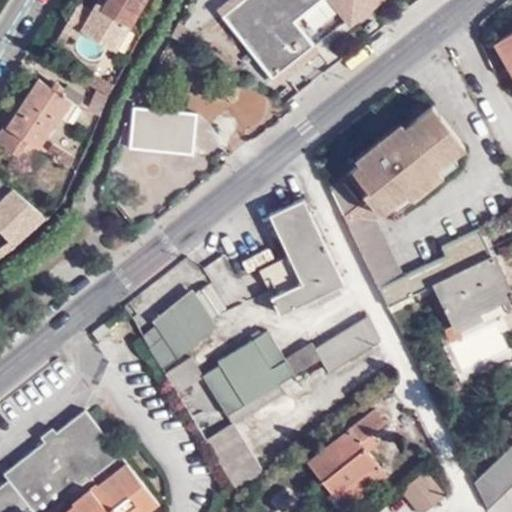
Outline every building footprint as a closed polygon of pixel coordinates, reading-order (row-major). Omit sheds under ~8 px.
[(144,0),(97,0),(92,8),(77,0),(62,28),(78,37),(83,29),(117,47),(144,0)] [(224,0),(216,6),(276,83),(384,0),(224,0)] [(511,28),(491,40),(511,77),(511,28)] [(94,75),(89,84),(108,95),(114,86),(94,75)] [(85,97),(68,86),(66,90),(57,83),(53,88),(39,79),(8,127),(6,126),(3,131),(0,135),(0,144),(18,156),(29,141),(39,148),(60,116),(68,122),(85,97)] [(239,84),(230,103),(268,122),(277,103),(239,84)] [(108,96),(97,91),(88,110),(99,115),(108,96)] [(363,193),(346,172),(327,188),(376,287),(379,286),(402,274),(374,219),(404,195),(417,185),(422,191),(438,178),(432,170),(464,145),(431,104),(400,129),(354,166),(371,187),(363,193)] [(194,112),(134,105),(129,146),(189,152),(194,112)] [(348,159),(354,166),(400,129),(394,122),(348,159)] [(76,159),(54,145),(49,152),(70,166),(76,159)] [(409,202),(422,191),(417,185),(404,195),(409,202)] [(340,284),(300,199),(267,215),(286,255),(256,269),(277,313),(340,284)] [(386,308),(430,286),(450,325),(441,329),(448,342),(460,336),(457,328),(478,318),(475,313),(511,295),(477,228),(439,246),(443,253),(402,274),(379,286),(376,287),(386,308)] [(153,351),(162,367),(221,323),(217,315),(228,306),(209,280),(162,317),(174,334),(153,351)] [(204,375),(232,418),(287,387),(283,376),(322,354),(332,371),(383,339),(370,314),(318,344),(314,338),(283,354),(267,329),(218,356),(223,364),(204,375)] [(174,334),(162,317),(142,333),(153,351),(174,334)] [(165,371),(175,390),(204,375),(197,354),(165,371)] [(371,407),(306,459),(335,494),(345,486),(354,498),(386,472),(360,439),(369,432),(383,421),(371,407)] [(136,511),(153,498),(121,460),(79,408),(0,474),(0,475),(5,480),(0,483),(0,511),(136,511)] [(235,488),(262,466),(232,418),(205,436),(235,488)] [(369,432),(360,439),(368,448),(377,441),(369,432)] [(511,487),(511,447),(477,482),(491,508),(511,487)] [(441,491),(424,469),(400,489),(418,511),(441,491)] [(490,508),(491,508),(477,482),(475,483),(490,508)]
